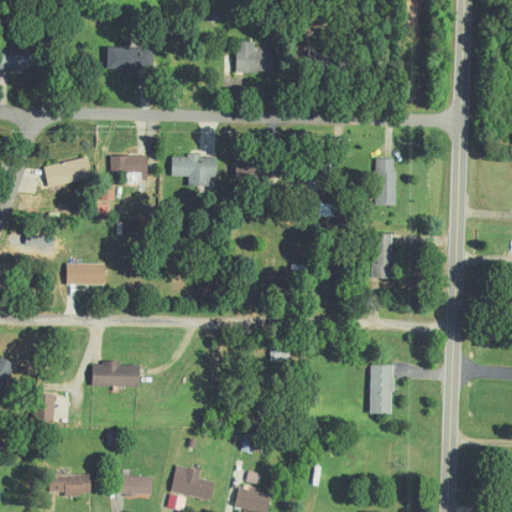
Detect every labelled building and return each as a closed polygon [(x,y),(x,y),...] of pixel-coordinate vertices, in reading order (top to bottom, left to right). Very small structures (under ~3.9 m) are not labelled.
[(0,68),(47,68),(47,42),(0,42),(0,68)] [(275,51),(256,51),(256,42),(237,42),(237,72),(275,72),(275,51)] [(108,69),(154,70),(155,48),(109,48),(108,69)] [(149,182),(148,156),(111,156),(111,176),(128,176),(128,182),(149,182)] [(173,176),(190,176),(190,186),(210,186),(211,176),(217,176),(218,157),(173,156),(173,176)] [(93,178),(89,158),(45,167),(49,187),(93,178)] [(397,159),(377,159),(376,205),(396,205),(397,159)] [(315,193),(306,193),(306,198),(319,197),(318,184),(314,185),(315,193)] [(114,200),(115,187),(104,186),(104,199),(114,200)] [(394,234),(375,234),(374,278),(394,278),(394,234)] [(106,263),(68,264),(68,284),(106,284),(106,263)] [(0,390),(12,362),(0,356),(0,390)] [(123,361),(103,361),(103,365),(94,364),(93,385),(140,386),(141,366),(123,365),(123,361)] [(372,413),(394,414),(394,365),(372,365),(372,413)] [(255,453),(257,436),(246,434),(243,452),(255,453)] [(202,469),(176,466),(173,494),(213,499),(216,480),(201,479),(202,469)] [(259,484),(261,474),(250,472),(248,482),(259,484)] [(92,495),(92,475),(59,474),(58,494),(92,495)] [(153,477),(119,476),(118,495),(153,496),(153,477)] [(268,511),(273,495),(240,488),(235,506),(260,511),(268,511)] [(187,498),(172,494),(168,506),(183,511),(187,498)]
